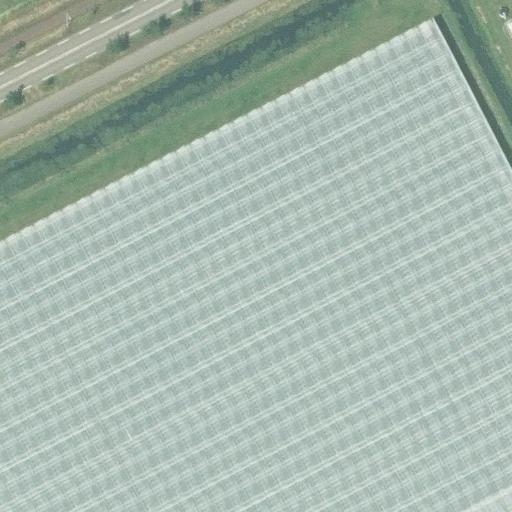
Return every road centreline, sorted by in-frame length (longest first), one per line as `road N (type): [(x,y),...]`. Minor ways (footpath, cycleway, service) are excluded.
road 1 (unclassified): [(255,0),(0,131)]
road 2 (tertiary): [(0,92),(179,0)]
